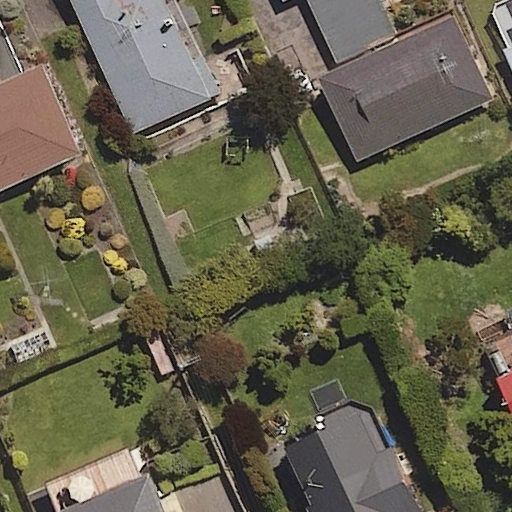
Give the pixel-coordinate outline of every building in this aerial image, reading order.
[(75,0),(133,132),(210,98),(167,0),(75,0)] [(312,0),(342,64),(322,73),(362,159),(493,99),(452,11),(397,37),(380,0),(312,0)] [(511,0),(491,0),(487,2),(511,59),(511,0)] [(0,191),(76,158),(36,70),(0,86),(0,191)] [(511,371),(503,375),(511,397),(511,371)] [(391,449),(373,408),(290,445),(312,494),(303,498),(309,511),(425,511),(397,447),(391,449)] [(158,511),(146,481),(71,511),(158,511)]
